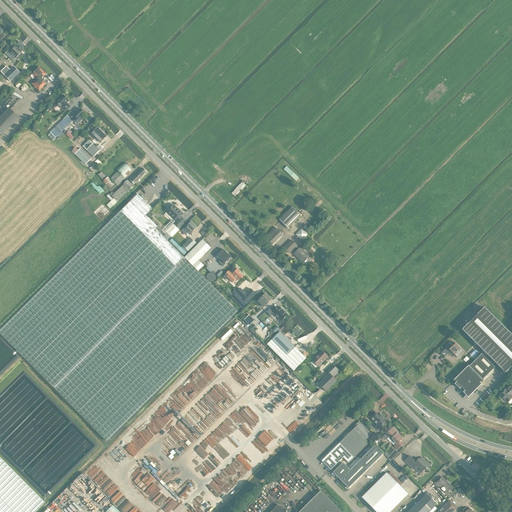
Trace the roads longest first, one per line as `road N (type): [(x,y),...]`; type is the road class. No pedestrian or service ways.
road 1 (unclassified): [(511,496),(490,487),(428,431),(0,2)]
road 2 (primary): [(9,0),(419,408)]
